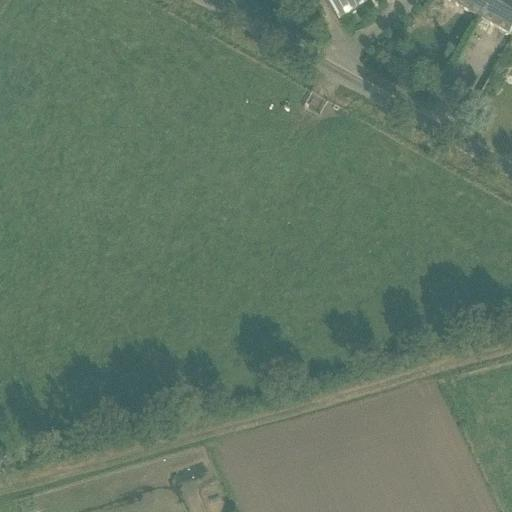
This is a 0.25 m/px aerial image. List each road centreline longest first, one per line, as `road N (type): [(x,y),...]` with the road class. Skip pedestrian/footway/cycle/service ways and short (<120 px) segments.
road 1 (track): [(0,481),(511,345)]
road 2 (unclassified): [(511,173),(206,0)]
